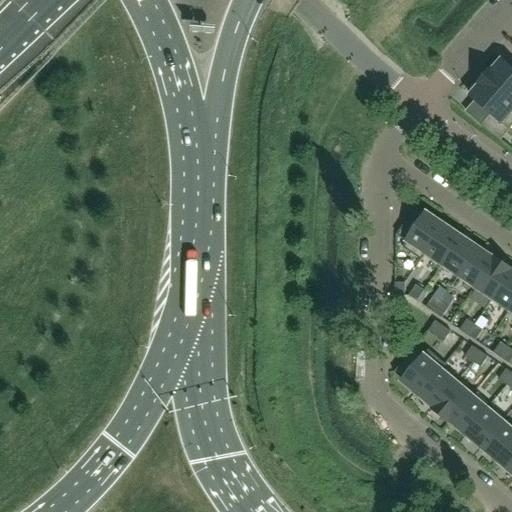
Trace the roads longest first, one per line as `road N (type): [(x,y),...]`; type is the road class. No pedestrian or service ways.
road 1 (residential): [(509,511),(374,399),(383,156)]
road 2 (primary): [(58,511),(117,451),(147,403),(191,298)]
road 3 (primary): [(252,511),(217,458),(207,423),(191,298)]
road 4 (primary): [(191,298),(202,217),(197,135)]
road 5 (residential): [(297,0),(416,109)]
road 6 (residential): [(511,242),(383,156)]
road 7 (primary): [(197,135),(181,72),(148,0)]
road 8 (residential): [(510,0),(416,109)]
road 9 (motorway): [(197,135),(246,0)]
